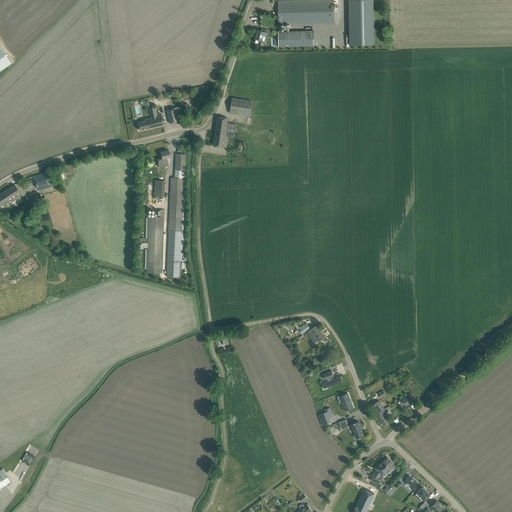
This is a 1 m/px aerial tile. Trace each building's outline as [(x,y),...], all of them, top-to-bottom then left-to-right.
[(309,0),(278,1),(279,24),(335,23),(335,5),(334,0),(309,0)] [(373,0),(349,0),(350,44),(374,44),(373,0)] [(257,33),(254,42),(264,45),(265,41),(264,40),(265,36),(266,36),(267,32),(259,30),(258,33),(257,33)] [(314,46),(314,31),(279,31),(279,46),(314,46)] [(0,71),(11,64),(0,47),(0,71)] [(252,101),(237,99),(232,98),(229,113),(250,116),(252,101)] [(184,120),(183,115),(181,106),(167,109),(170,123),(184,120)] [(148,118),(150,128),(163,125),(161,115),(157,116),(155,107),(148,109),(150,117),(148,118)] [(237,124),(227,123),(228,118),(217,117),(214,146),(224,147),(225,135),(232,136),(233,133),(235,133),(237,124)] [(142,119),(142,121),(137,122),(139,130),(150,128),(148,118),(142,119)] [(161,152),(162,158),(158,159),(160,168),(164,167),(163,163),(167,162),(166,158),(170,157),(169,150),(161,152)] [(185,154),(176,154),(175,170),(176,170),(184,170),(185,170),(185,154)] [(52,182),(49,172),(31,177),(33,183),(35,183),(36,187),(37,187),(38,191),(52,186),(51,183),(52,182)] [(185,259),(182,259),(186,178),(171,178),(168,232),(167,276),(179,277),(180,274),(181,274),(181,262),(185,262),(185,259)] [(155,180),(154,196),(164,197),(165,180),(155,180)] [(22,195),(18,189),(15,184),(0,194),(0,204),(1,206),(11,200),(13,202),(22,195)] [(32,198),(27,202),(32,208),(36,205),(32,198)] [(139,238),(139,247),(145,248),(144,269),(146,269),(146,272),(162,273),(163,232),(164,220),(164,210),(160,210),(160,215),(158,215),(158,217),(152,216),(148,216),(148,218),(146,218),(145,238),(139,238)] [(299,331),(301,334),(310,328),(307,324),(305,325),(305,324),(300,328),(301,330),(299,331)] [(308,331),(311,335),(312,334),(318,341),(325,337),(316,325),(308,331)] [(334,376),(332,372),(323,375),(325,379),(327,379),(328,381),(325,382),(328,387),(343,381),(341,376),(332,379),(331,377),(334,376)] [(348,393),(342,396),(341,395),(337,396),(337,397),(340,403),(342,402),(345,410),(345,411),(353,407),(348,393)] [(415,401),(413,396),(411,394),(401,400),(405,405),(408,403),(409,404),(415,401)] [(377,417),(378,417),(383,425),(391,421),(379,400),(370,406),(377,417)] [(330,407),(325,409),(324,409),(325,411),(319,414),(323,425),(331,422),(331,421),(329,418),(329,417),(330,417),(333,416),(330,407)] [(346,419),(339,422),(342,430),(342,429),(342,428),(348,426),(349,425),(348,425),(346,420),(347,420),(346,419)] [(354,423),(351,424),(355,434),(356,434),(357,437),(356,438),(360,437),(361,437),(364,435),(359,421),(355,422),(354,422),(354,423)] [(370,479),(381,484),(383,478),(381,477),(395,466),(387,457),(375,468),(377,470),(375,472),(374,474),(373,474),(370,479)] [(0,488),(11,481),(3,469),(0,470),(0,488)] [(407,477),(403,481),(412,489),(418,483),(409,475),(407,477)] [(417,493),(425,500),(430,495),(425,490),(426,489),(424,487),(423,487),(420,490),(419,489),(417,491),(418,492),(417,493)] [(365,489),(358,505),(368,509),(371,502),(375,494),(365,489)] [(299,498),(303,502),(308,498),(304,493),(299,498)] [(378,508),(384,511),(392,499),(386,495),(378,508)] [(427,506),(428,504),(426,501),(420,506),(423,509),(427,506)] [(430,510),(432,509),(434,511),(438,511),(444,508),(437,501),(430,507),(429,508),(427,506),(423,509),(421,511),(428,511),(431,510),(430,510)]
